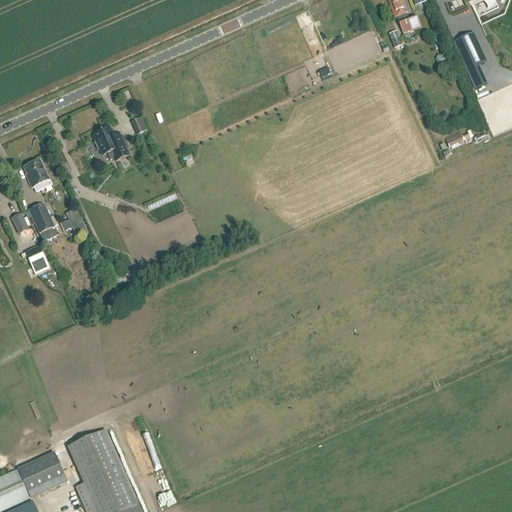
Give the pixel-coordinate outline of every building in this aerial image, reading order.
[(397,18),(399,23),(404,35),(421,29),(416,16),(408,19),(406,15),(408,15),(402,0),(390,0),(388,1),(395,19),(397,18)] [(396,33),(387,36),(390,43),(399,40),(396,33)] [(474,41),(456,49),(469,79),(487,71),(474,41)] [(487,91),(476,96),(478,100),(489,95),(487,91)] [(101,133),(94,136),(97,143),(95,144),(98,151),(100,151),(103,157),(107,155),(110,162),(115,160),(116,163),(129,157),(119,135),(113,138),(109,129),(102,132),(101,131),(100,132),(101,133)] [(450,148),(470,139),(468,135),(448,144),(450,148)] [(486,135),(480,138),(482,142),(484,141),(485,144),(489,142),(491,141),(489,136),(487,137),(486,135)] [(123,160),(126,168),(134,164),(131,156),(123,160)] [(32,190),(49,182),(39,162),(23,169),(27,178),(28,177),(30,182),(28,183),(32,190)] [(39,236),(54,229),(43,206),(29,213),(39,236)] [(67,215),(70,221),(62,225),(65,232),(82,224),(76,211),(67,215)] [(19,236),(28,231),(21,216),(12,221),(19,236)] [(57,237),(54,229),(39,236),(43,243),(57,237)] [(35,276),(49,269),(39,247),(25,254),(35,276)] [(145,418),(139,420),(146,439),(152,437),(145,418)] [(84,511),(140,511),(106,434),(68,451),(84,487),(75,491),(84,511)] [(149,464),(160,460),(154,443),(150,444),(153,453),(146,456),(149,464)] [(68,484),(65,477),(55,455),(19,472),(18,471),(0,478),(0,511),(4,511),(31,500),(68,484)] [(155,495),(161,504),(177,496),(171,486),(155,495)] [(37,511),(33,503),(11,511),(37,511)]
